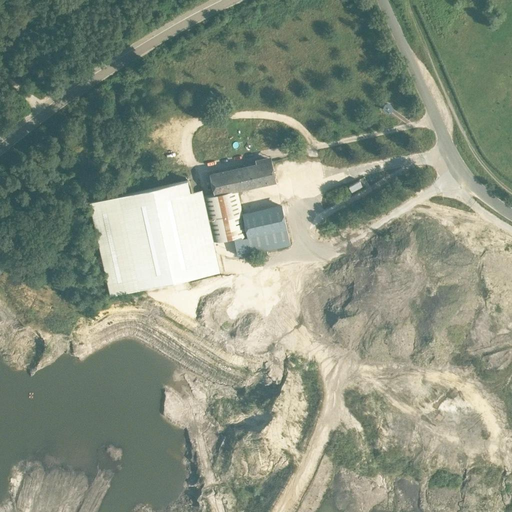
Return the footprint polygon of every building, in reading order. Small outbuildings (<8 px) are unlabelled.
[(253,186),(275,181),(271,161),(249,166),(253,186)] [(249,166),(209,175),(213,192),(214,194),(235,190),(253,186),(249,166)] [(366,182),(361,176),(353,182),(358,188),(366,182)] [(189,181),(91,202),(111,294),(139,289),(209,274),(197,220),(189,181)] [(229,235),(244,233),(240,212),(235,190),(214,194),(213,192),(203,194),(212,239),(229,235)] [(229,235),(234,257),(257,252),(267,251),(288,247),(280,205),(240,212),(244,233),(229,235)]
